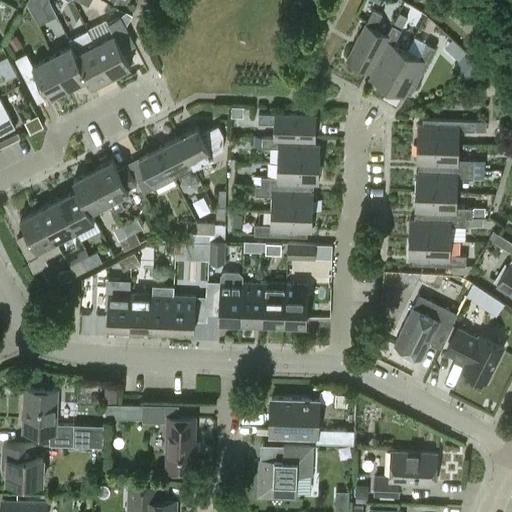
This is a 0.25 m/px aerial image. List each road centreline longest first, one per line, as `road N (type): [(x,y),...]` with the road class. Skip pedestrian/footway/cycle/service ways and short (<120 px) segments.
road 1 (residential): [(343,369),(361,109)]
road 2 (residential): [(26,335),(68,357),(229,365)]
road 3 (residential): [(0,188),(52,162),(63,135),(164,93)]
road 4 (residential): [(343,369),(511,455)]
road 5 (residential): [(219,511),(231,439),(229,365)]
